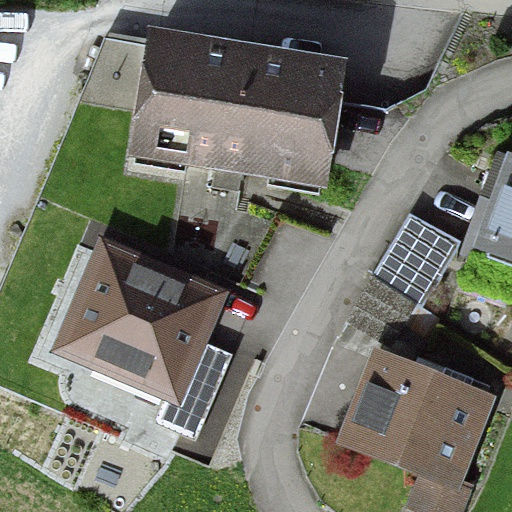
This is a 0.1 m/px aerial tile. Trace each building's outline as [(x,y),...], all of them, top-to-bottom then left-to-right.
[(125,158),(337,191),(358,59),(146,26),(125,158)] [(511,263),(511,154),(506,152),(471,248),(511,263)] [(41,199),(0,287),(0,383),(19,392),(97,224),(41,199)] [(454,252),(406,222),(374,273),(411,297),(393,326),(425,346),(442,320),(420,306),(454,252)] [(206,300),(105,256),(67,342),(168,386),(151,424),(190,441),(227,356),(189,339),(206,300)] [(458,481),(492,394),(373,347),(337,440),(423,474),(409,510),(415,511),(460,511),(471,486),(458,481)]
